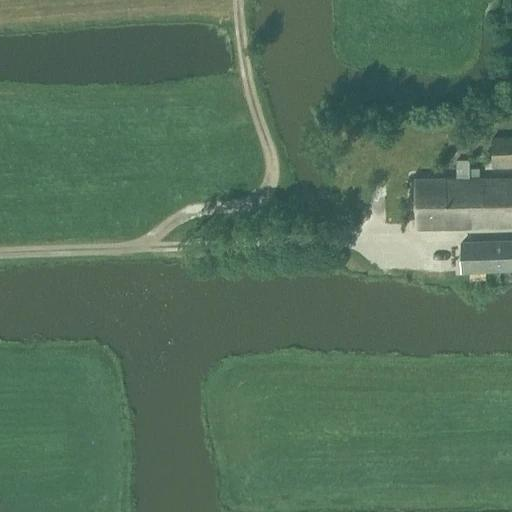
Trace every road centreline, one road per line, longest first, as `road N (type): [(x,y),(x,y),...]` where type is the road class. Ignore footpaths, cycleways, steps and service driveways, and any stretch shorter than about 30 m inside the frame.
road 1 (track): [(511,236),(0,253)]
road 2 (track): [(144,246),(196,206),(263,200),(276,168),(239,61),(236,0)]
